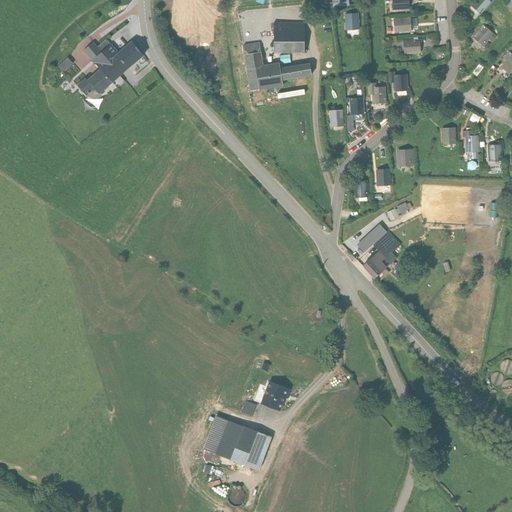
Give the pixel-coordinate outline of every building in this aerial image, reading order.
[(409,0),(398,0),(392,0),(393,14),(410,13),(409,0)] [(492,6),(485,0),(479,0),(471,9),(482,18),(492,6)] [(358,17),(345,18),(346,34),(359,33),(358,17)] [(411,22),(394,23),(395,37),(412,36),(411,22)] [(303,28),(273,28),(272,58),(303,58),(303,28)] [(497,40),(485,29),(473,41),(484,51),(488,46),(491,48),(497,40)] [(420,44),(404,44),(405,58),(421,58),(420,44)] [(128,47),(115,58),(103,45),(94,53),(90,48),(80,57),(96,75),(75,92),(86,104),(94,104),(97,99),(141,61),(128,47)] [(263,71),(258,47),(241,50),(245,75),(263,71)] [(511,80),(511,57),(511,56),(505,62),(508,65),(502,70),(511,81),(511,80)] [(64,63),(54,71),(59,78),(69,70),(64,63)] [(309,68),(279,73),(281,85),(311,80),(309,68)] [(279,72),(247,78),(250,97),(282,91),(281,85),(279,73),(279,72)] [(395,76),(388,77),(389,87),(394,87),(395,96),(408,95),(407,79),(396,80),(395,76)] [(386,108),(386,91),(377,92),(377,88),(368,88),(368,99),(372,99),(372,108),(386,108)] [(364,119),(364,104),(349,104),(349,119),(364,119)] [(343,115),(329,115),(330,132),(344,131),(343,115)] [(457,149),(456,133),(442,134),(443,150),(457,149)] [(480,157),(479,140),(473,141),(473,136),(463,137),(463,143),(465,143),(466,158),(480,157)] [(505,157),(504,148),(488,150),(490,167),(503,166),(503,157),(505,157)] [(416,171),(415,155),(397,155),(398,172),(416,171)] [(391,192),(390,175),(376,176),(377,193),(391,192)] [(369,202),(368,187),(354,188),(355,203),(369,202)] [(396,215),(387,219),(392,229),(401,225),(396,215)] [(400,251),(388,239),(373,252),(379,258),(363,272),(375,285),(397,265),(391,259),(400,251)] [(268,390),(260,414),(278,420),(287,397),(268,390)] [(254,415),(244,411),(240,422),(250,426),(254,415)] [(230,470),(243,436),(217,426),(204,460),(230,470)] [(269,448),(243,436),(230,470),(258,482),(269,448)]
